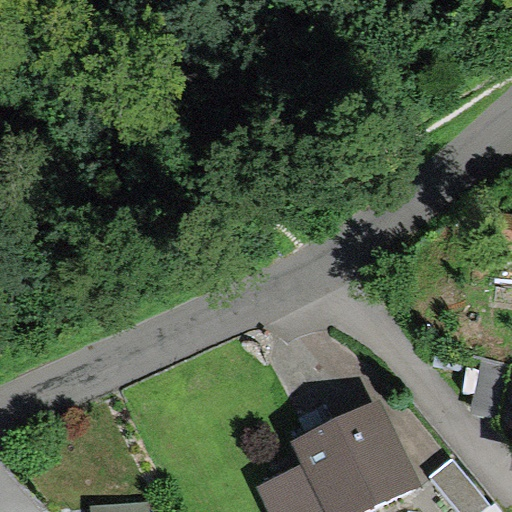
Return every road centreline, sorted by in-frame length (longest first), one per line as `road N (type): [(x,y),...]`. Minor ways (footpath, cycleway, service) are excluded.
road 1 (residential): [(0,418),(326,258)]
road 2 (residential): [(326,258),(385,343),(511,477)]
road 3 (residential): [(511,109),(326,258)]
